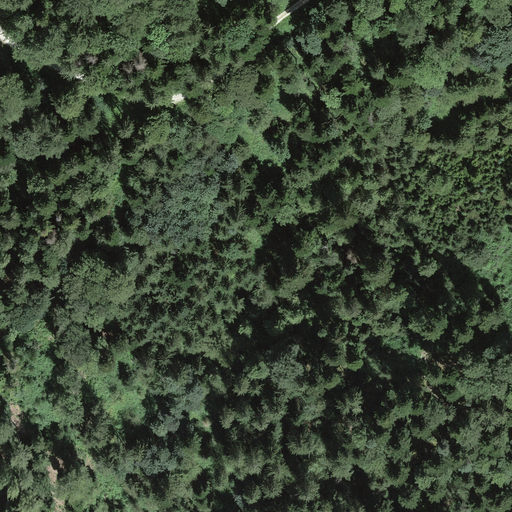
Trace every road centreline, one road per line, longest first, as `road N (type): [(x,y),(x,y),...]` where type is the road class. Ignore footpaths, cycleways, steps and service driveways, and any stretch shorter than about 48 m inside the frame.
road 1 (track): [(0,30),(90,80),(167,99),(215,77),(309,0)]
road 2 (track): [(217,511),(234,487),(267,478),(384,511)]
